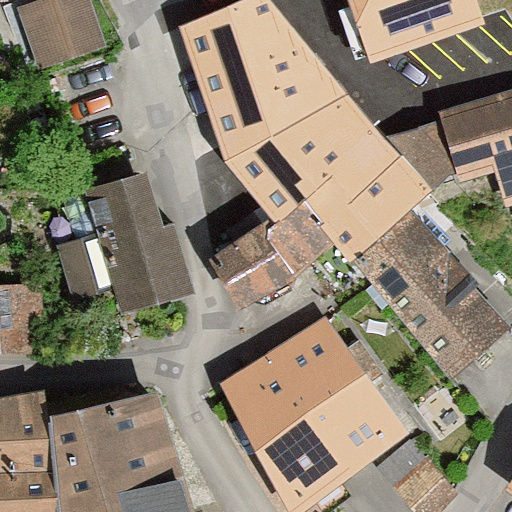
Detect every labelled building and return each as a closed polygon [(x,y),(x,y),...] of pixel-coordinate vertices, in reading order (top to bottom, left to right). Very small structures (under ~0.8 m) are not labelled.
[(98,42),(81,0),(29,0),(13,7),(37,66),(98,42)] [(335,236),(353,254),(411,204),(456,166),(441,115),(383,136),(273,0),(224,0),(180,17),(227,154),(271,209),(211,250),(240,300),(294,272),(335,236)] [(348,0),(369,59),(484,20),(477,0),(348,0)] [(511,85),(439,106),(441,115),(456,166),(458,175),(495,164),(506,203),(511,201),(511,85)] [(145,174),(84,192),(117,303),(186,283),(167,220),(159,222),(145,174)] [(448,373),(511,317),(411,204),(353,254),(448,373)] [(38,275),(0,276),(0,345),(40,344),(38,275)] [(322,311),(266,346),(344,471),(402,432),(322,311)] [(344,471),(266,346),(202,387),(280,511),(344,471)] [(140,511),(194,499),(159,381),(47,403),(57,511),(140,511)] [(0,511),(57,511),(47,403),(45,383),(0,389),(0,511)] [(425,437),(391,464),(427,511),(462,484),(425,437)] [(511,457),(491,488),(511,502),(511,457)] [(204,511),(201,498),(194,499),(140,511),(204,511)]
